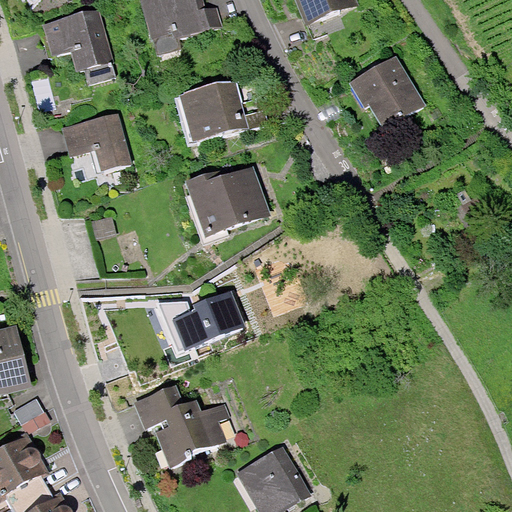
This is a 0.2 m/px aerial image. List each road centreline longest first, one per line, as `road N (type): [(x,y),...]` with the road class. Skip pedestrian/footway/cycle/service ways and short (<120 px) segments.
road 1 (unclassified): [(123,511),(44,296),(0,123)]
road 2 (track): [(511,462),(490,410),(365,203)]
road 3 (residential): [(365,203),(309,124),(251,0)]
road 4 (unclassified): [(511,146),(406,0)]
